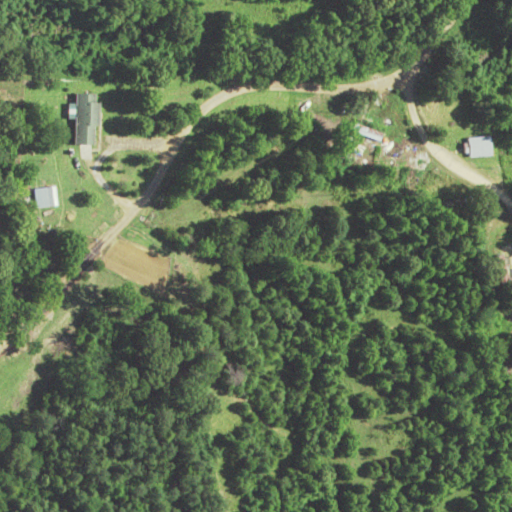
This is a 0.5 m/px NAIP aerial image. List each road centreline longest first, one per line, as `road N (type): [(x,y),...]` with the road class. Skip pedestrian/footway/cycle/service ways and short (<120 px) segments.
road 1 (residential): [(0,299),(15,294),(174,89),(230,37),(368,27),(398,0)]
road 2 (residential): [(368,27),(360,101),(382,136),(461,187),(489,314),(507,353)]
